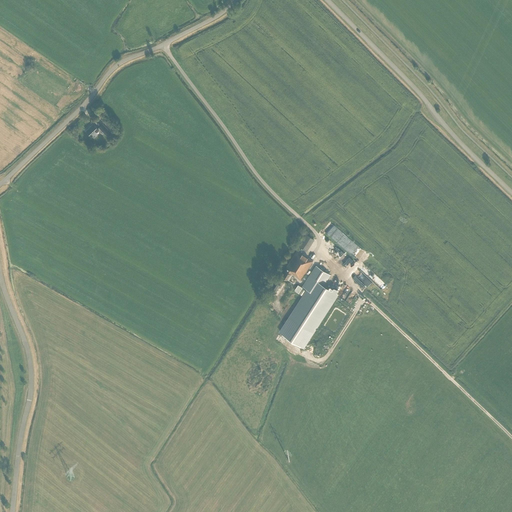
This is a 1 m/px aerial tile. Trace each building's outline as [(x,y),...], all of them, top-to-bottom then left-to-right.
[(107,119),(104,122),(110,129),(110,128),(113,130),(115,128),(113,126),(113,125),(112,124),(109,121),(107,119)] [(110,133),(102,124),(99,128),(97,129),(93,124),(86,131),(91,137),(98,130),(101,133),(102,132),(107,136),(110,133)] [(326,232),(349,249),(351,246),(355,241),(332,223),(326,232)] [(306,250),(313,238),(304,232),(297,244),(306,250)] [(302,277),(312,262),(308,259),(308,258),(297,251),(286,267),(287,268),(281,277),(286,280),(288,281),(292,275),(302,281),(304,278),(302,277)] [(386,284),(367,265),(362,271),(381,289),(386,284)] [(330,275),(316,266),(302,287),(308,291),(280,334),(304,349),(338,295),(336,294),(338,291),(334,288),(332,291),(323,285),(330,275)] [(339,292),(338,296),(342,298),(347,285),(342,283),(339,292)] [(280,286),(277,284),(269,296),(272,298),(280,286)] [(299,293),(302,288),(298,285),(294,291),(299,293)]
